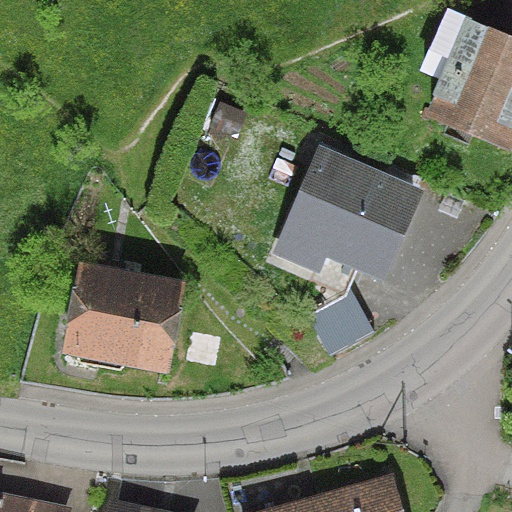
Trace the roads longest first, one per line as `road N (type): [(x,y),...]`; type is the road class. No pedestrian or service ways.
road 1 (tertiary): [(0,424),(113,438),(225,437),(329,412),(396,384)]
road 2 (tertiary): [(396,384),(511,276)]
